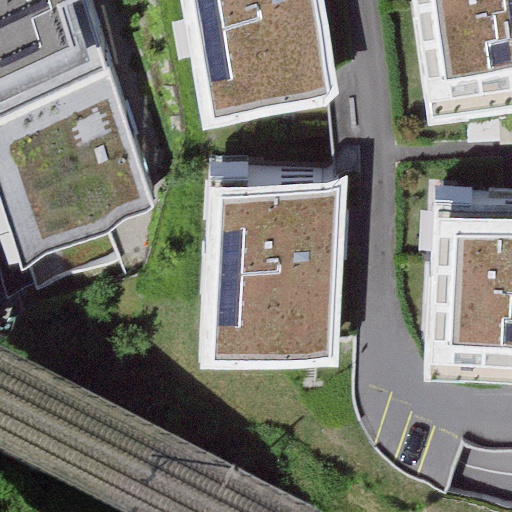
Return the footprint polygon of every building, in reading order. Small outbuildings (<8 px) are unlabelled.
[(107,0),(0,0),(0,98),(126,59),(107,0)] [(322,0),(191,0),(208,101),(336,80),(322,0)] [(511,0),(424,0),(439,115),(511,106),(511,0)] [(126,59),(0,98),(0,159),(29,252),(173,207),(126,59)] [(354,164),(224,156),(213,329),(342,338),(354,164)] [(511,205),(441,203),(433,376),(511,379),(511,205)]
